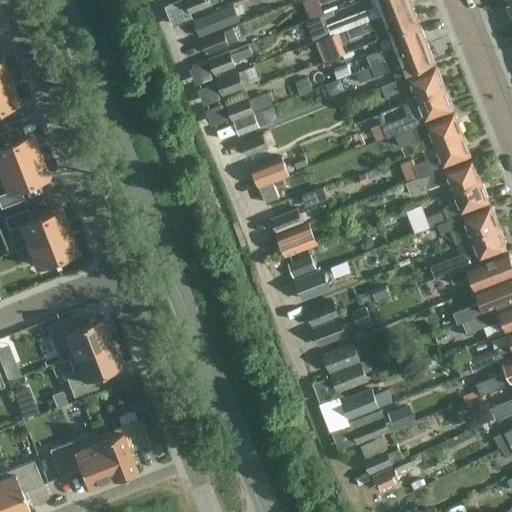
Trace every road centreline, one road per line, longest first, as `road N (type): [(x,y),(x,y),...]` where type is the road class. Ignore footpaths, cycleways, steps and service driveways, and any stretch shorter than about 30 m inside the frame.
road 1 (tertiary): [(266,511),(60,0)]
road 2 (track): [(209,141),(341,479),(364,511)]
road 3 (residential): [(9,0),(118,276)]
road 4 (residential): [(118,276),(189,463)]
road 5 (residential): [(511,150),(453,0)]
road 6 (unclassified): [(155,0),(209,141)]
road 7 (residential): [(64,511),(189,463)]
road 8 (residential): [(118,276),(0,324)]
